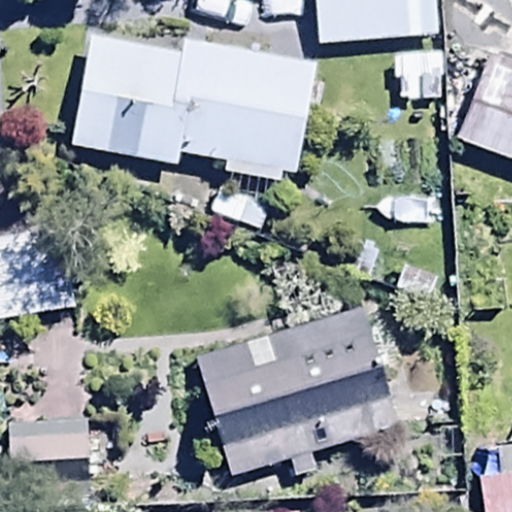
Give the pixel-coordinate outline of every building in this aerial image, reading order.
[(309,0),(313,51),(431,43),(428,0),(309,0)] [(172,58),(83,41),(61,154),(173,175),(175,162),(286,183),(307,72),(174,47),(172,58)] [(511,69),(488,59),(451,147),(511,172),(511,69)] [(59,240),(0,247),(0,328),(69,320),(59,240)] [(356,320),(191,364),(222,481),(387,438),(356,320)] [(1,431),(1,474),(80,473),(80,430),(1,431)] [(511,511),(511,486),(475,490),(477,511),(511,511)]
